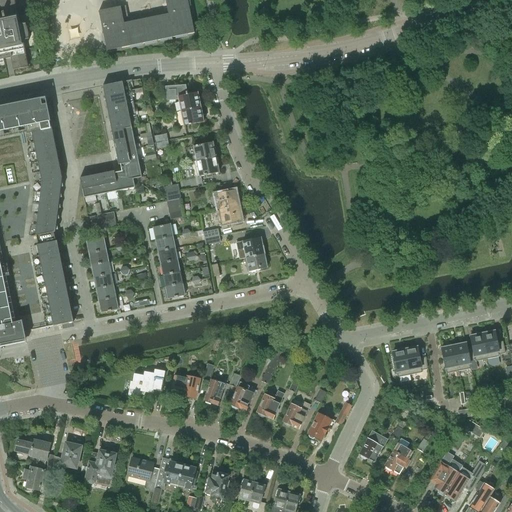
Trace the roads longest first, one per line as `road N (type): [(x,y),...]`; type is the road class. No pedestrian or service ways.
road 1 (residential): [(325,476),(202,432),(55,404),(0,408)]
road 2 (residential): [(307,283),(90,328),(69,228)]
road 3 (residential): [(211,63),(346,46),(476,0)]
road 4 (residential): [(307,283),(228,132),(211,63)]
road 5 (residential): [(0,92),(211,63)]
road 6 (residential): [(341,343),(511,305)]
road 7 (residential): [(325,476),(367,389),(341,343)]
